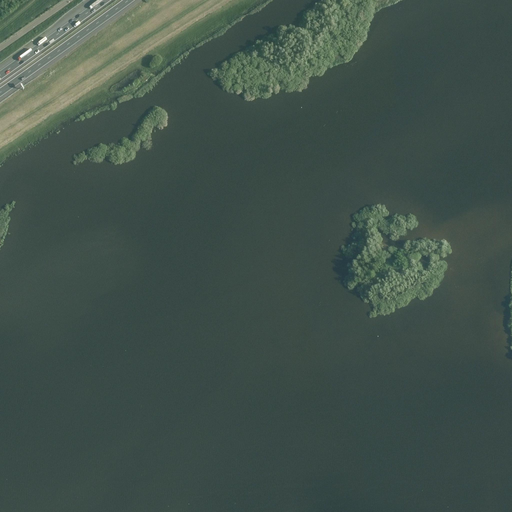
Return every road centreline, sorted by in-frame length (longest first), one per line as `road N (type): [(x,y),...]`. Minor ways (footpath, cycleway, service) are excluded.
road 1 (motorway): [(0,93),(130,0)]
road 2 (motorway): [(103,0),(0,74)]
